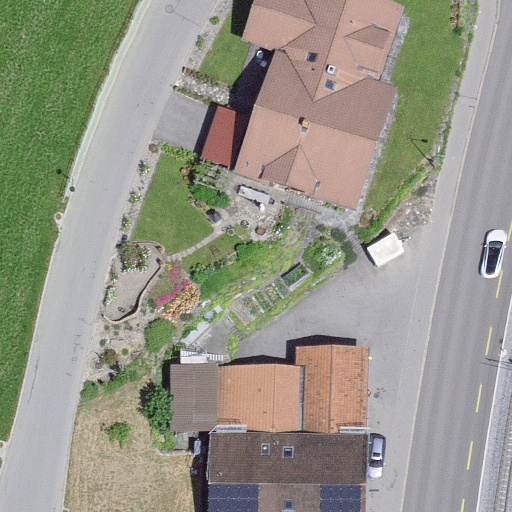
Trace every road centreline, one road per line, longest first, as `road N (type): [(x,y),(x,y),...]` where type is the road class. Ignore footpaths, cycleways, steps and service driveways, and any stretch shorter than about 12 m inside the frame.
road 1 (residential): [(182,0),(112,154),(26,511)]
road 2 (secondary): [(434,511),(470,284),(511,104)]
